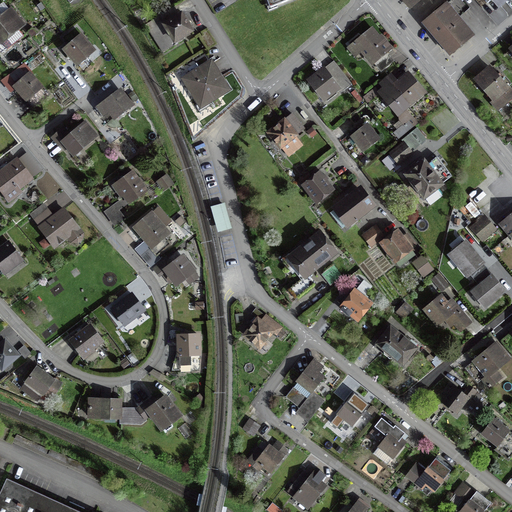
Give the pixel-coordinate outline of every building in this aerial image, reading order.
[(265,0),(269,9),(290,0),(265,0)] [(446,4),(423,23),(450,55),(472,36),(457,17),(468,7),(462,0),(451,0),(446,4)] [(186,17),(183,18),(181,14),(178,16),(173,8),(145,25),(162,53),(184,39),(182,37),(191,31),(186,22),(189,21),(186,17)] [(23,24),(10,9),(0,17),(0,42),(6,50),(23,37),(17,29),(23,24)] [(381,42),(371,29),(354,43),(372,64),(390,50),(383,40),(381,42)] [(81,37),(65,50),(80,69),(89,62),(85,58),(93,52),(81,37)] [(333,61),(308,81),(323,101),(338,89),(333,81),(342,73),(333,61)] [(198,68),(181,78),(197,105),(208,97),(211,102),(229,90),(220,76),(218,78),(209,64),(200,70),(198,68)] [(511,93),(489,68),(475,80),(493,101),(491,103),(498,110),(511,97),(511,93)] [(401,112),(423,93),(407,74),(397,83),(390,74),(379,83),(384,89),(379,93),(397,113),(400,110),(401,112)] [(29,75),(15,87),(34,109),(48,97),(29,75)] [(131,106),(120,91),(98,107),(104,116),(109,112),(114,118),(131,106)] [(291,114),(268,133),(280,148),(295,135),(294,133),(302,127),(291,114)] [(85,122),(62,142),(73,156),(96,136),(85,122)] [(412,128),(407,122),(394,133),(398,139),(412,128)] [(367,126),(352,137),(362,150),(377,139),(367,126)] [(398,163),(426,140),(416,128),(401,141),(404,145),(391,155),(398,163)] [(414,191),(417,190),(423,198),(452,177),(437,157),(426,165),(423,161),(417,166),(415,164),(410,167),(412,170),(406,175),(412,184),(410,185),(414,191)] [(31,179),(17,160),(0,173),(0,190),(8,202),(20,192),(17,189),(31,179)] [(147,192),(132,171),(115,184),(123,195),(122,196),(129,204),(147,192)] [(307,173),(299,180),(302,184),(310,177),(307,173)] [(319,175),(304,187),(316,201),(331,190),(324,181),(327,179),(324,176),(322,178),(319,175)] [(166,176),(161,179),(167,188),(171,184),(166,176)] [(335,208),(348,225),(371,207),(359,190),(335,208)] [(220,230),(229,228),(223,206),(214,208),(220,230)] [(45,212),(34,221),(54,247),(68,237),(72,242),(77,243),(81,239),(82,235),(78,229),(63,210),(51,219),(45,212)] [(150,214),(134,227),(152,247),(167,234),(150,214)] [(511,215),(500,225),(511,237),(511,236),(511,215)] [(483,217),(470,228),(481,242),(495,231),(483,217)] [(363,236),(371,246),(382,238),(375,227),(363,236)] [(381,244),(394,261),(410,250),(397,232),(381,244)] [(335,253),(319,234),(303,247),(302,245),(287,257),(297,269),(294,271),(301,279),(307,274),(314,269),(313,267),(316,264),(318,266),(335,253)] [(9,243),(0,249),(0,270),(3,274),(22,260),(9,243)] [(450,256),(466,276),(482,263),(465,243),(450,256)] [(193,272),(181,257),(164,270),(166,272),(162,275),(169,284),(173,281),(176,285),(193,272)] [(422,258),(413,264),(422,276),(431,270),(422,258)] [(321,275),(329,286),(341,277),(333,266),(321,275)] [(315,284),(307,274),(301,279),(288,290),(295,300),(315,284)] [(433,281),(441,291),(447,286),(439,276),(433,281)] [(491,277),(472,293),(484,307),(503,291),(491,277)] [(370,304),(354,291),(342,307),(342,308),(341,310),(348,316),(350,314),(357,320),(370,304)] [(144,311),(131,295),(112,310),(124,326),(144,311)] [(450,309),(439,296),(424,309),(438,325),(449,316),(460,330),(469,323),(454,305),(450,309)] [(403,318),(410,310),(405,304),(397,313),(403,318)] [(257,320),(244,336),(259,348),(272,332),(276,335),(278,332),(280,334),(283,330),(265,316),(260,322),(257,320)] [(90,326),(70,341),(82,356),(101,341),(90,326)] [(392,358),(402,365),(415,348),(409,342),(403,337),(403,338),(390,327),(376,344),(384,351),(383,352),(383,355),(389,359),(391,359),(392,358)] [(199,370),(198,336),(177,337),(178,355),(175,355),(171,371),(199,370)] [(18,356),(8,345),(4,340),(1,344),(0,342),(0,368),(1,370),(2,369),(5,373),(12,367),(9,364),(18,356)] [(508,359),(495,344),(474,362),(486,376),(482,380),(489,388),(500,378),(494,371),(508,359)] [(323,401),(311,392),(322,378),(313,371),(318,365),(313,361),(297,380),(298,381),(285,398),(299,409),(296,413),(307,421),(323,401)] [(36,368),(25,382),(43,395),(53,381),(36,368)] [(464,395),(453,387),(441,402),(456,413),(471,394),(473,396),(475,392),(469,386),(466,390),(467,391),(464,395)] [(344,419),(352,425),(363,411),(355,404),(359,398),(347,389),(332,408),(338,413),(330,423),(336,429),(344,419)] [(153,405),(149,400),(137,409),(123,408),(122,424),(140,424),(145,420),(141,415),(147,410),(162,430),(179,417),(164,397),(153,405)] [(89,400),(89,417),(119,418),(120,401),(89,400)] [(379,446),(393,458),(404,444),(395,436),(400,431),(395,426),(393,428),(381,418),(375,427),(387,436),(379,446)] [(253,436),(260,427),(249,419),(242,429),(253,436)] [(497,422),(493,419),(481,434),(511,457),(511,454),(511,434),(500,425),(502,422),(499,420),(497,422)] [(185,439),(192,434),(184,424),(177,429),(185,439)] [(17,435),(14,442),(100,482),(103,475),(17,435)] [(263,443),(248,461),(253,465),(257,461),(261,464),(260,465),(264,468),(265,467),(271,472),(287,451),(276,442),(271,449),(263,443)] [(416,484),(420,479),(434,490),(445,476),(436,469),(441,463),(435,459),(425,471),(415,463),(406,475),(416,484)] [(296,493),(293,497),(307,509),(325,487),(319,482),(324,477),(315,470),(306,481),(299,476),(290,488),(296,493)] [(0,511),(79,511),(6,478),(0,491),(0,511)] [(470,499),(460,511),(483,511),(486,509),(477,502),(481,496),(476,491),(474,493),(463,484),(455,494),(463,500),(466,496),(470,499)] [(363,511),(367,507),(358,500),(348,511),(363,511)]
